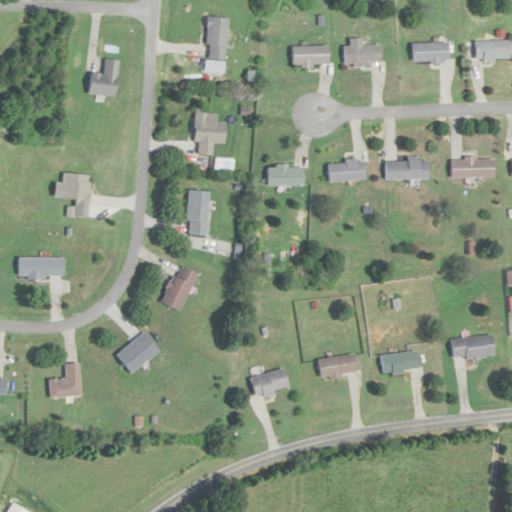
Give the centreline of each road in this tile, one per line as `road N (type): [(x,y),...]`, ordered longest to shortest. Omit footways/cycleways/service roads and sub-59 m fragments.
road 1 (residential): [(153,0),(130,272),(91,323),(42,337),(0,334)]
road 2 (residential): [(511,413),(296,447),(215,478),(160,511)]
road 3 (residential): [(511,100),(318,109)]
road 4 (residential): [(153,14),(0,12)]
